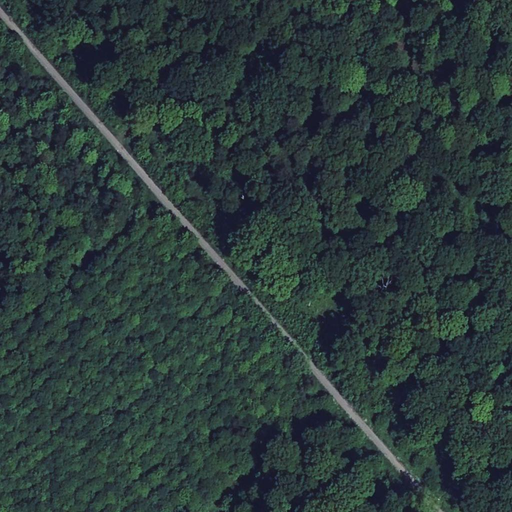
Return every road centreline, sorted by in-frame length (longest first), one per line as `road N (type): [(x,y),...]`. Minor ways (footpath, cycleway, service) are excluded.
road 1 (track): [(0,12),(433,507)]
road 2 (track): [(0,339),(161,194)]
